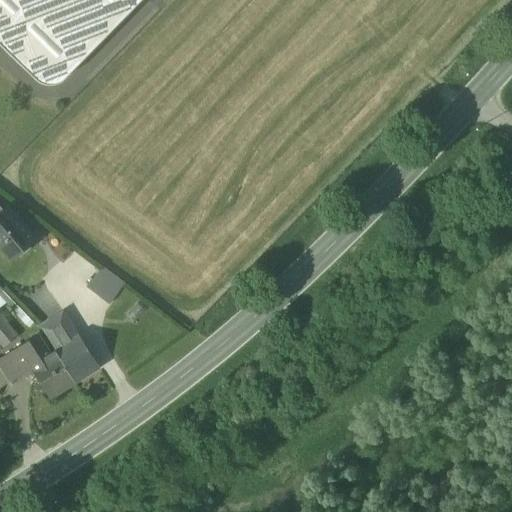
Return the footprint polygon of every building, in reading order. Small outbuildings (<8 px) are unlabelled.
[(0,0),(0,43),(37,80),(43,83),(50,84),(57,83),(64,79),(141,0),(0,0)] [(33,239),(7,208),(3,212),(0,214),(0,246),(10,259),(33,239)] [(125,285),(103,268),(88,287),(111,304),(125,285)] [(98,366),(72,326),(44,280),(24,293),(33,307),(32,307),(59,349),(56,352),(74,381),(98,366)] [(0,292),(3,290),(0,287),(0,344),(2,346),(2,345),(4,347),(18,336),(0,315),(0,292)] [(74,381),(56,352),(52,354),(39,334),(19,347),(32,368),(50,396),(74,381)] [(19,347),(6,355),(0,358),(0,363),(11,381),(32,368),(19,347)]
